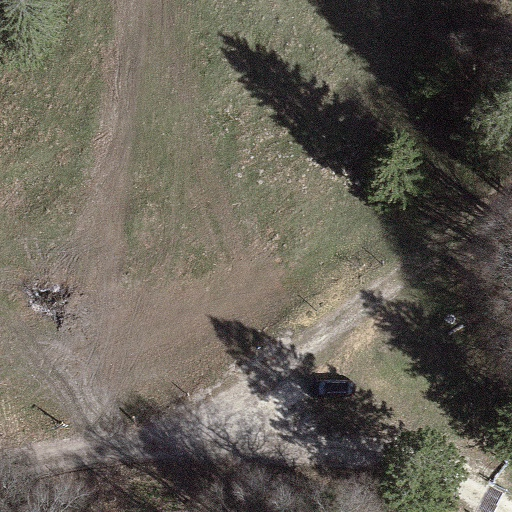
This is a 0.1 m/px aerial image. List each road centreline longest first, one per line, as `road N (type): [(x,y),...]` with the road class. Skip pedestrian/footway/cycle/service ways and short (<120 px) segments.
road 1 (track): [(142,450),(425,264),(511,196)]
road 2 (track): [(142,450),(320,452),(442,478),(496,511)]
road 3 (track): [(0,476),(78,454),(142,450)]
